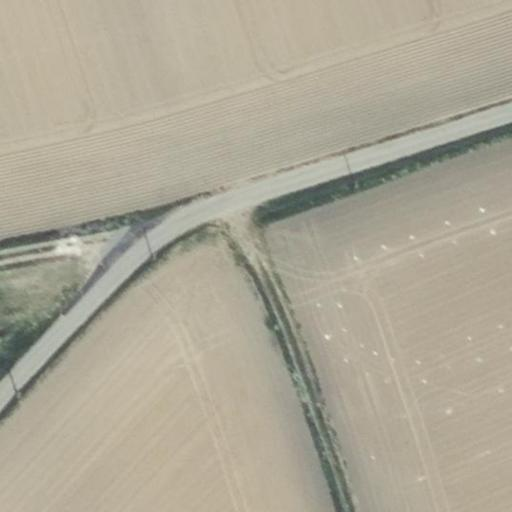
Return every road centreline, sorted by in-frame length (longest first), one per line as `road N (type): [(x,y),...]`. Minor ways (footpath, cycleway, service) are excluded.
road 1 (tertiary): [(0,398),(133,254),(176,223),(511,109)]
road 2 (track): [(0,255),(77,245),(133,254)]
